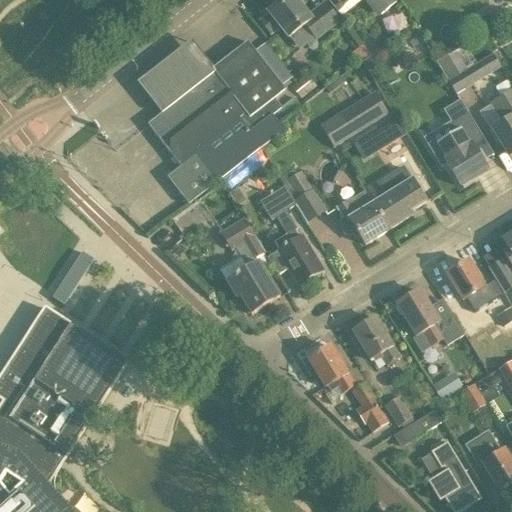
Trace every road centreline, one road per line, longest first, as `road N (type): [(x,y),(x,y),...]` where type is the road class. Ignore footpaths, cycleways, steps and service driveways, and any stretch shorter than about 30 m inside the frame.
road 1 (residential): [(407,511),(245,359),(511,198)]
road 2 (tertiary): [(202,0),(61,111)]
